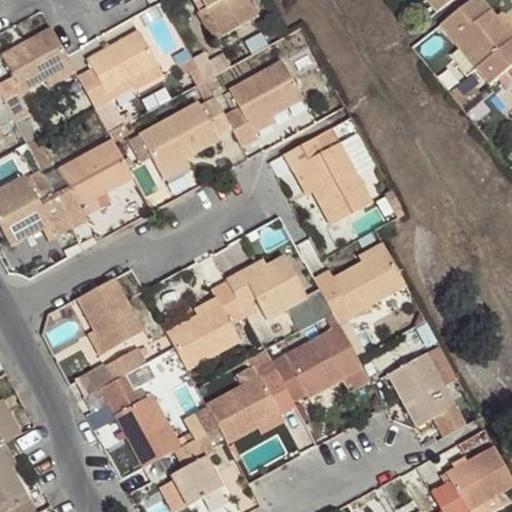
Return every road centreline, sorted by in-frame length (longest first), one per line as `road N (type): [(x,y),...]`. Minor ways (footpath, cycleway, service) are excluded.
road 1 (residential): [(245,196),(3,315)]
road 2 (residential): [(3,315),(108,511)]
